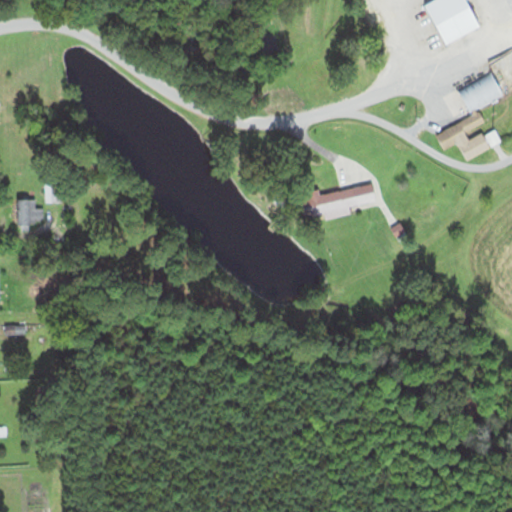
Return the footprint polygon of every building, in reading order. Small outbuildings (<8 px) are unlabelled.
[(461,0),(429,11),(440,41),(475,29),(465,0),(461,0)] [(460,88),(471,110),(504,93),(493,71),(460,88)] [(467,161),(492,149),(484,132),(471,139),(467,131),(485,122),(481,112),(437,133),(445,149),(459,143),(467,161)] [(351,213),(350,206),(378,201),(375,183),(303,197),(307,217),(327,213),(328,218),(351,213)] [(20,225),(40,225),(40,198),(20,198),(20,225)]
